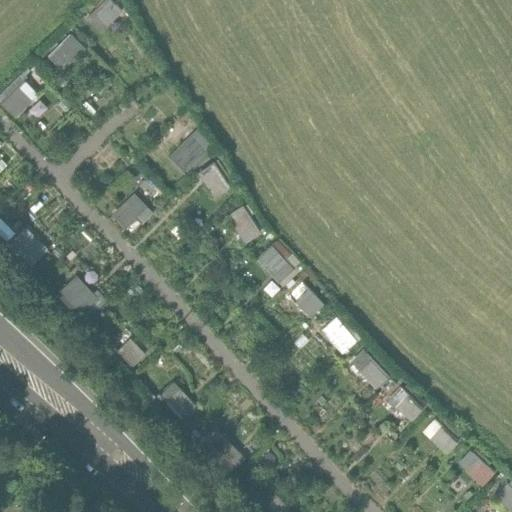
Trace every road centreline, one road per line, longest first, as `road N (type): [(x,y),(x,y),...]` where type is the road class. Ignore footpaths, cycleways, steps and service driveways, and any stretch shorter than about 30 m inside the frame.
road 1 (tertiary): [(168,504),(143,466),(0,334)]
road 2 (tertiary): [(0,375),(116,475),(168,504)]
